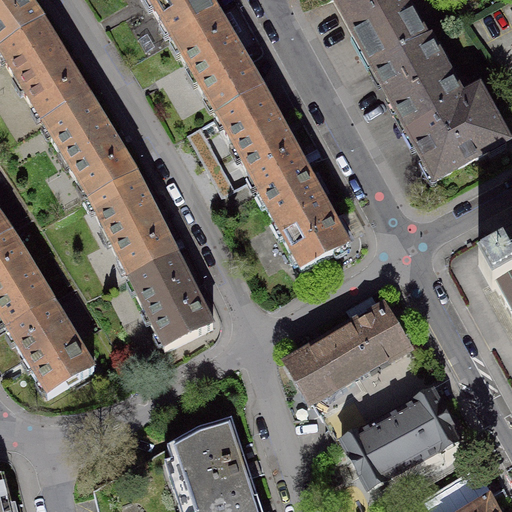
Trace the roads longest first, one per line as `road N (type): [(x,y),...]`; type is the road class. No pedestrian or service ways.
road 1 (residential): [(68,0),(178,179),(257,345)]
road 2 (residential): [(271,0),(408,256)]
road 3 (residential): [(49,442),(119,428),(257,345)]
road 4 (residential): [(408,256),(511,446)]
road 5 (residential): [(257,345),(408,256)]
road 6 (residential): [(257,345),(306,511)]
road 7 (residential): [(408,256),(511,191)]
